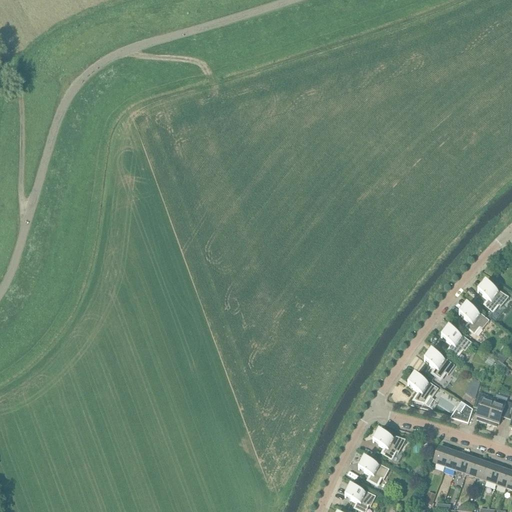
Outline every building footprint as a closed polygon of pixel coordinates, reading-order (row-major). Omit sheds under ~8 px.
[(485,284),(479,291),(477,293),(489,302),(485,307),(493,313),(498,306),(501,309),(509,299),(500,293),(498,295),(485,284)] [(461,313),(461,314),(459,316),(470,325),(467,329),(474,335),(479,329),(482,331),(489,323),(481,316),(480,317),(466,307),(461,313)] [(449,352),(457,358),(462,351),(465,354),(472,345),(463,338),(462,340),(448,330),(443,336),(443,337),(441,339),(452,348),(449,352)] [(432,375),(440,381),(445,374),(448,376),(455,367),(446,361),(445,363),(431,353),(426,360),(424,363),(435,371),(432,375)] [(502,365),(504,363),(508,357),(502,353),(497,361),(502,365)] [(428,386),(414,377),(409,384),(407,387),(419,395),(414,402),(424,405),(429,398),(432,400),(438,391),(429,385),(428,386)] [(477,394),(480,384),(474,380),(468,388),(477,394)] [(487,422),(493,405),(483,401),(485,396),(478,393),(478,394),(475,405),(474,405),(480,407),(477,418),(476,418),(487,422)] [(511,404),(495,399),(493,405),(487,422),(499,426),(499,425),(498,425),(502,415),(508,417),(511,404)] [(450,420),(468,425),(473,411),(466,406),(463,416),(454,413),(450,420)] [(398,455),(405,442),(395,439),(393,441),(379,433),(378,433),(374,441),(373,444),(376,446),(385,451),(383,455),(398,464),(402,457),(398,455)] [(445,469),(451,453),(446,451),(445,453),(438,450),(433,465),(445,469)] [(451,453),(445,469),(455,472),(461,456),(451,453)] [(471,460),(461,456),(455,472),(465,476),(471,460)] [(359,468),(360,468),(358,471),(371,478),(368,482),(377,487),(381,480),(384,481),(389,471),(380,466),(379,468),(364,460),(363,460),(359,468)] [(465,476),(476,479),(481,463),(471,460),(465,476)] [(481,463),(476,479),(486,483),(491,467),(481,463)] [(502,470),(491,467),(486,483),(496,487),(502,470)] [(502,470),(496,487),(506,490),(511,474),(502,470)] [(460,475),(454,473),(450,485),(456,487),(460,475)] [(350,488),(346,496),(345,499),(358,505),(355,510),(359,511),(364,511),(368,507),(371,508),(376,498),(366,494),(365,495),(350,488)] [(424,505),(430,508),(434,497),(428,495),(424,505)]
